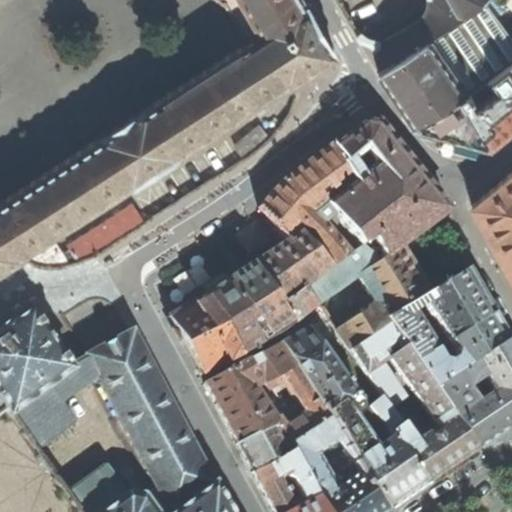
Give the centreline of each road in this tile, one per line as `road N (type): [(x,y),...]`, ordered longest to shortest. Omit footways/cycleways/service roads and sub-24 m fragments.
road 1 (residential): [(252,511),(126,272),(377,94)]
road 2 (residential): [(459,175),(458,203),(511,303)]
